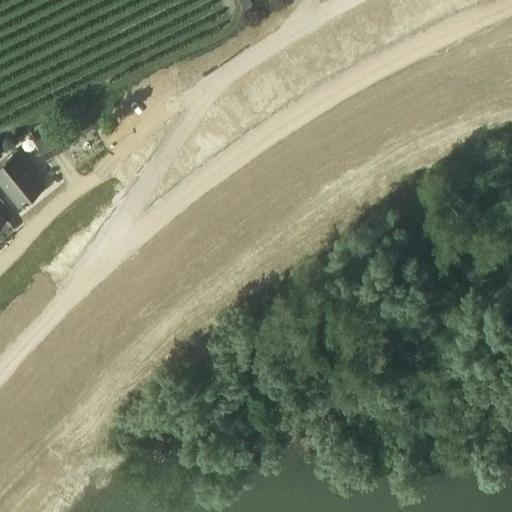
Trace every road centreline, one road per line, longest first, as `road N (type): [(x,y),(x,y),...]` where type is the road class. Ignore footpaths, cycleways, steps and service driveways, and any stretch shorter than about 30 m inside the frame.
road 1 (unclassified): [(0,363),(106,248),(238,130)]
road 2 (residential): [(0,266),(71,192),(200,134),(238,130)]
road 3 (unclassified): [(238,130),(433,0)]
